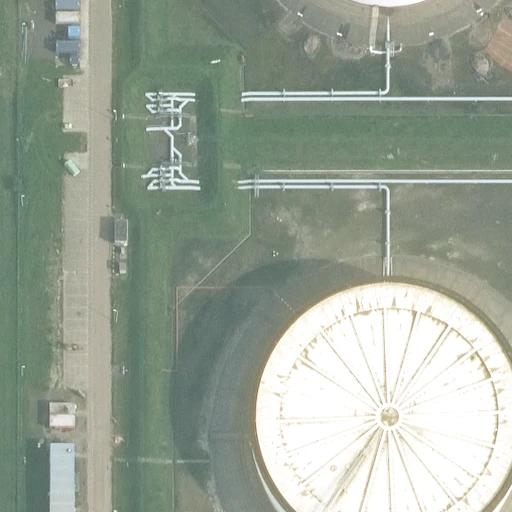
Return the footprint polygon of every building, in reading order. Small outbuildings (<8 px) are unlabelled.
[(464,218),(462,267),(484,268),(492,281),(504,282),(508,288),(511,285),(511,247),(502,231),(503,218),(499,212),(511,203),(511,197),(511,181),(463,179),(463,190),(451,197),(464,218)] [(128,247),(128,225),(116,225),(115,247),(128,247)] [(498,511),(503,508),(511,492),(511,346),(508,339),(475,307),(434,287),(389,282),(344,292),(305,316),(276,351),(260,394),(258,439),(272,483),(293,511),(498,511)] [(75,406),(50,406),(50,430),(75,430),(75,406)] [(48,511),(73,511),(73,447),(48,447),(48,511)]
